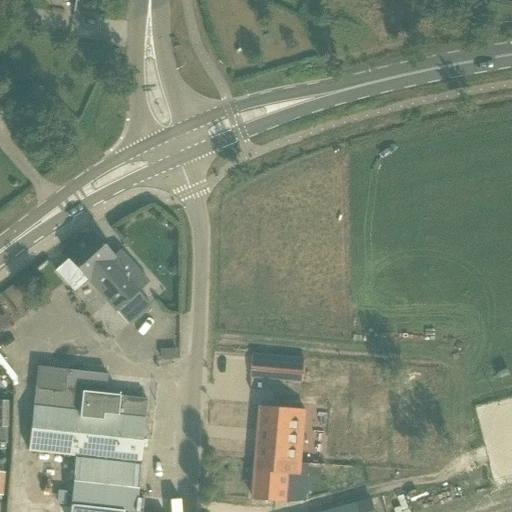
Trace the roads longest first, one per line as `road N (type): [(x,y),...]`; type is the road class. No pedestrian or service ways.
road 1 (unclassified): [(206,511),(202,222),(175,153)]
road 2 (tertiary): [(175,153),(302,103),(511,59)]
road 3 (tertiary): [(0,253),(50,215),(175,153)]
road 4 (tertiary): [(175,153),(155,96),(153,0)]
